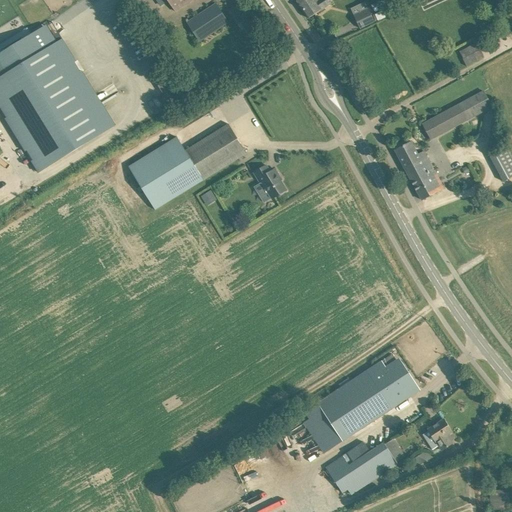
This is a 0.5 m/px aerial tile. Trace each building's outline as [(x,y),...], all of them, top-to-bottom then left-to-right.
[(132,0),(129,2),(138,18),(147,12),(139,0),(132,0)] [(192,0),(167,0),(176,11),(192,0)] [(306,0),(299,5),(309,18),(317,13),(322,10),(321,8),(323,6),(323,7),(330,2),(328,0),(317,0),(316,1),(315,0),(312,0),(308,3),(306,0)] [(187,23),(200,41),(220,28),(228,23),(216,4),(208,9),(187,23)] [(368,9),(354,15),(360,29),(375,22),(368,9)] [(160,14),(153,19),(163,34),(171,29),(160,14)] [(483,26),(488,37),(495,34),(490,23),(483,26)] [(0,81),(31,132),(18,141),(25,151),(27,150),(33,160),(31,161),(38,172),(103,132),(39,30),(30,36),(28,33),(0,50),(0,81)] [(460,50),(467,65),(485,56),(477,41),(460,50)] [(423,124),(431,139),(492,106),(483,92),(423,124)] [(177,137),(129,167),(155,210),(247,153),(229,124),(186,151),(177,137)] [(411,142),(395,150),(422,200),(444,188),(424,151),(418,154),(411,142)] [(490,156),(504,182),(511,177),(511,158),(506,148),(490,156)] [(261,183),(262,182),(273,199),(286,190),(278,177),(280,176),(275,169),(270,172),(266,165),(254,173),(261,183)] [(201,197),(207,206),(217,200),(211,191),(201,197)] [(305,424),(325,453),(417,392),(392,354),(384,359),(305,411),(311,420),(305,424)] [(432,412),(438,419),(445,413),(439,406),(432,412)] [(444,419),(428,430),(435,440),(429,444),(432,450),(439,446),(442,450),(453,443),(449,437),(448,438),(446,435),(452,432),(444,419)] [(344,457),(326,468),(342,492),(359,482),(362,487),(398,463),(397,461),(384,443),(349,465),(344,457)] [(288,472),(274,478),(276,483),(284,480),(295,506),(301,503),(288,472)] [(509,489),(494,490),(495,510),(507,509),(507,502),(509,502),(509,489)]
